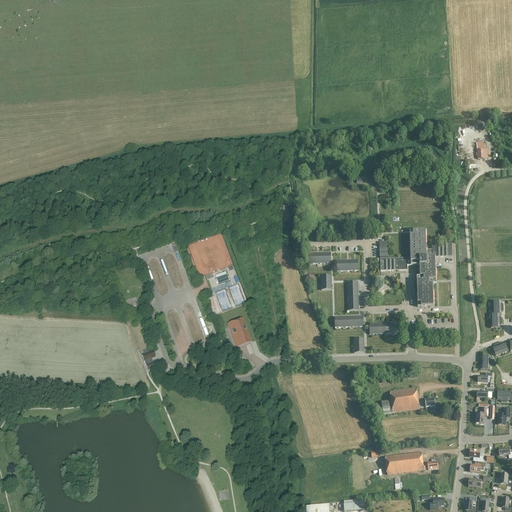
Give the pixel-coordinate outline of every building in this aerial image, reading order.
[(426,250),(426,231),(410,231),(411,258),(388,259),(387,242),(379,242),(380,271),(407,270),(407,266),(420,266),(420,277),(417,277),(418,307),(434,307),(433,284),(436,284),(436,257),(452,257),(452,244),(432,245),(433,250),(426,250)] [(229,282),(226,275),(216,279),(218,286),(229,282)] [(242,319),(228,325),(236,346),(238,345),(244,343),(248,342),(250,341),(242,319)] [(498,343),(502,354),(508,352),(505,343),(502,345),(501,342),(498,343)] [(496,356),(502,354),(498,343),(495,344),(496,347),(493,348),(496,356)] [(153,363),(151,359),(155,357),(153,351),(149,353),(148,350),(143,352),(144,355),(141,355),(144,362),(144,361),(147,370),(155,368),(153,363)] [(488,377),(492,377),(492,374),(486,374),(486,377),(478,376),(478,382),(488,383),(488,377)] [(425,402),(419,403),(416,389),(390,393),(391,401),(381,403),(383,415),(420,410),(419,409),(426,408),(426,409),(436,407),(435,399),(425,401),(425,402)] [(488,393),(494,393),(494,390),(487,389),(487,392),(477,392),(477,398),(488,398),(488,393)] [(488,409),(482,408),(481,414),(476,414),(476,424),(484,424),(484,415),(488,415),(488,409)] [(510,410),(503,409),(503,415),(498,415),(498,418),(498,425),(505,426),(506,420),(507,417),(510,417),(510,410)] [(511,452),(510,453),(510,448),(499,449),(499,456),(509,456),(509,459),(511,459),(511,452)] [(483,463),(484,458),(480,457),(480,451),(470,450),(470,458),(475,458),(474,462),(475,462),(483,463)] [(423,465),(422,453),(385,458),(387,476),(424,471),(424,470),(428,470),(428,471),(438,469),(438,463),(427,464),(427,465),(423,465)] [(470,472),(480,473),(480,471),(484,471),(484,468),(486,468),(486,464),(483,463),(475,462),(475,465),(471,465),(470,472)] [(511,478),(511,472),(509,472),(508,475),(501,474),(500,484),(507,485),(508,479),(511,480),(511,478)] [(468,487),(480,488),(481,481),(469,479),(468,487)] [(477,502),(477,499),(470,498),(470,501),(467,501),(466,511),(467,511),(466,511),(475,511),(476,508),(472,507),(473,501),(477,502)] [(490,511),(490,509),(488,509),(489,503),(486,502),(486,499),(481,498),(480,502),(483,502),(482,511),(490,511)] [(509,499),(503,498),(502,508),(505,508),(505,511),(511,511),(511,509),(508,508),(509,499)] [(444,506),(444,499),(437,500),(437,499),(433,499),(433,501),(430,501),(431,507),(430,507),(430,511),(438,510),(438,507),(444,506)] [(349,511),(367,511),(367,500),(344,502),(344,511),(349,511)]
